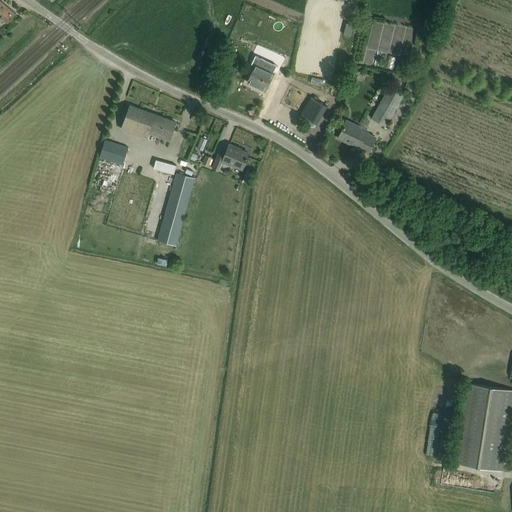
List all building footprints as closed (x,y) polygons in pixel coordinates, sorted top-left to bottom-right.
[(0,0),(0,21),(2,23),(4,20),(8,23),(16,13),(0,0)] [(263,59),(255,55),(251,64),(255,65),(247,82),(258,86),(257,87),(265,90),(273,73),(259,67),(263,59)] [(403,95),(394,90),(389,87),(371,118),(385,126),(403,95)] [(311,97),(305,107),(300,116),(316,125),(327,106),(311,97)] [(176,122),(166,119),(130,105),(121,129),(146,137),(148,132),(170,140),(176,122)] [(368,152),(375,137),(365,133),(367,130),(346,120),(338,138),(355,146),(355,145),(358,146),(357,147),(368,152)] [(201,137),(197,148),(202,150),(207,139),(201,137)] [(123,164),(128,147),(105,140),(99,157),(123,164)] [(242,169),(244,162),(248,153),(235,148),(236,147),(229,144),(224,156),(218,153),(212,168),(219,171),(223,161),(242,169)] [(181,163),(184,155),(164,148),(161,157),(181,163)] [(206,155),(202,163),(208,165),(211,157),(206,155)] [(156,161),(154,168),(173,172),(175,165),(156,161)] [(250,181),(253,172),(247,170),(243,181),(250,181)] [(142,222),(154,180),(122,171),(115,194),(132,199),(126,217),(142,222)] [(176,173),(157,240),(176,245),(195,178),(176,173)] [(511,390),(466,383),(454,463),(502,470),(511,407),(511,390)] [(454,409),(453,401),(445,401),(445,410),(454,409)] [(445,410),(444,427),(454,427),(455,410),(445,410)]
